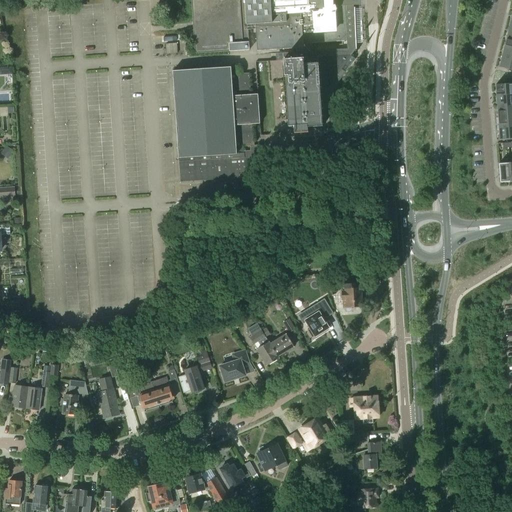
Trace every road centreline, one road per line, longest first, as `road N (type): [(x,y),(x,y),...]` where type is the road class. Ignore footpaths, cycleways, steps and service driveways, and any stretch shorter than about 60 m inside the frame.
road 1 (residential): [(129,453),(228,424),(386,340)]
road 2 (secondary): [(443,511),(435,337),(447,250)]
road 3 (residential): [(511,192),(491,193),(485,79),(505,0)]
road 4 (secondary): [(404,242),(417,415)]
road 5 (secondary): [(404,55),(403,226)]
road 6 (secondary): [(445,217),(448,59)]
road 7 (residential): [(0,444),(129,453)]
